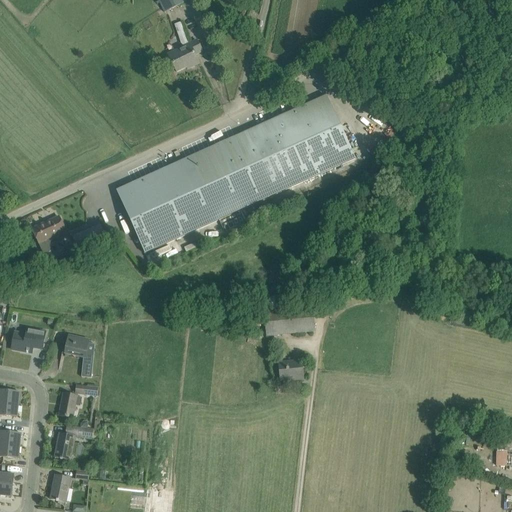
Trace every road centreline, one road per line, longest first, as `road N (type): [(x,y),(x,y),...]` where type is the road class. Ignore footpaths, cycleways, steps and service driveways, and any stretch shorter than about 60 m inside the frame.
road 1 (unclassified): [(0,224),(234,113)]
road 2 (unclassified): [(234,113),(411,0)]
road 3 (residential): [(27,511),(40,395),(33,382),(0,373)]
road 4 (track): [(298,511),(316,354)]
